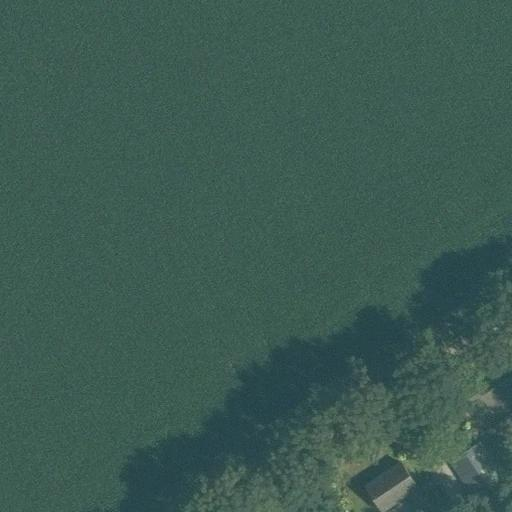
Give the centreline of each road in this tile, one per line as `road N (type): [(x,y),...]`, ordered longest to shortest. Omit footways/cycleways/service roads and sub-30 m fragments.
road 1 (track): [(233,511),(390,410)]
road 2 (unclassified): [(390,410),(511,327)]
